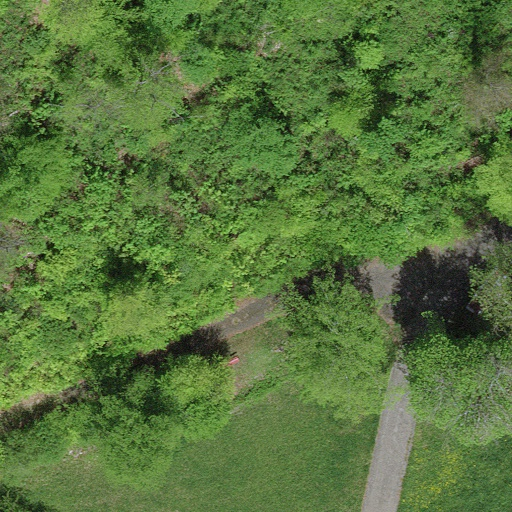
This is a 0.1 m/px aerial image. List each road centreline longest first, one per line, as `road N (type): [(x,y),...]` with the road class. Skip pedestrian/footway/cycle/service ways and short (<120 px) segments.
road 1 (track): [(0,419),(328,280),(388,274),(449,281)]
road 2 (residential): [(511,225),(449,281),(419,337),(378,511)]
